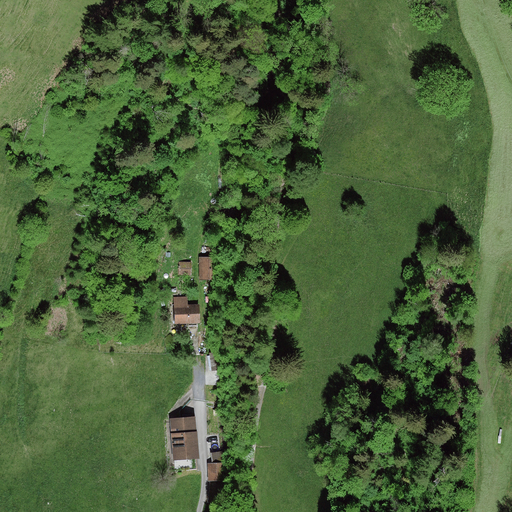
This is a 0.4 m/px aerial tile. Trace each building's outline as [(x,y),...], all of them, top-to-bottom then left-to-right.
[(217,257),(203,257),(204,278),(218,277),(217,257)] [(194,271),(194,262),(183,262),(183,271),(194,271)] [(190,297),(179,297),(180,322),(204,321),(203,305),(191,306),(190,297)] [(194,418),(171,420),(175,460),(197,458),(194,418)] [(225,463),(209,464),(210,481),(226,480),(225,463)]
